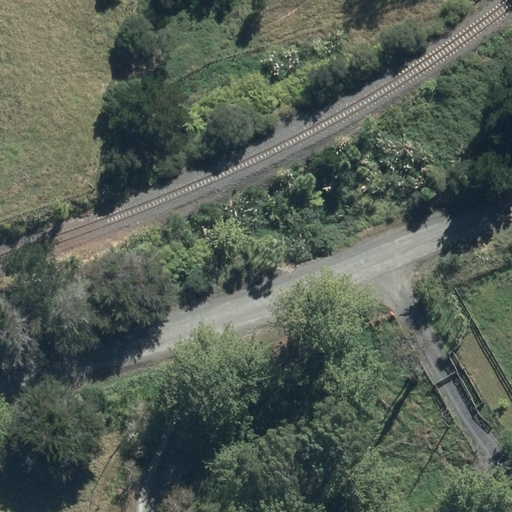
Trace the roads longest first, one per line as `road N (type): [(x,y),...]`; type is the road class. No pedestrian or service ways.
road 1 (tertiary): [(0,381),(375,261),(511,199)]
road 2 (track): [(375,261),(511,480)]
